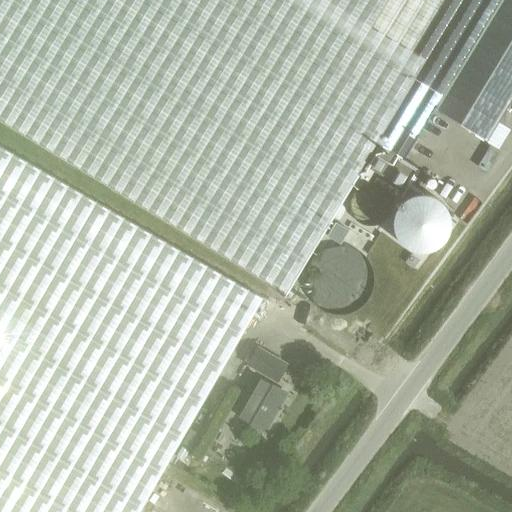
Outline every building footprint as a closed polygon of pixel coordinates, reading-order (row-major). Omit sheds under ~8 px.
[(511,0),(0,0),(0,119),(285,292),(375,143),(379,145),(404,160),(416,140),(434,111),(433,111),(499,0),(511,0)] [(511,0),(499,0),(433,111),(434,111),(486,142),(511,98),(511,0)] [(379,145),(360,178),(367,182),(372,173),(407,193),(420,170),(379,145)] [(490,145),(477,167),(487,173),(499,151),(490,145)] [(0,511),(139,511),(262,299),(0,148),(0,511)] [(393,201),(405,253),(454,242),(442,189),(393,201)] [(336,224),(328,238),(341,245),(349,232),(336,224)] [(370,293),(362,244),(312,253),(315,274),(322,272),(325,289),(326,289),(328,300),(370,293)] [(411,255),(405,263),(413,269),(419,261),(411,255)] [(257,349),(247,366),(277,383),(287,366),(257,349)] [(272,413),(284,393),(257,378),(235,415),(254,426),(253,427),(264,433),(274,414),(272,413)]
